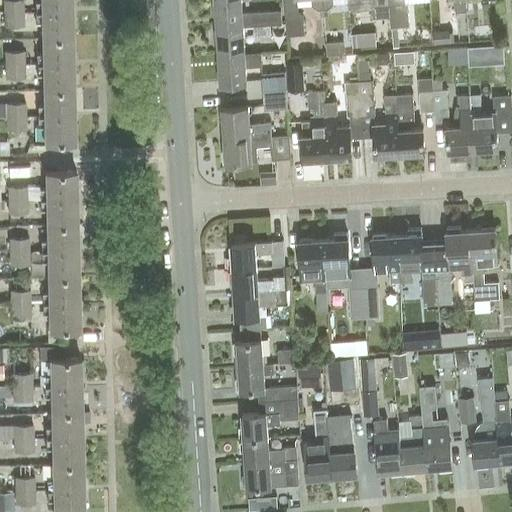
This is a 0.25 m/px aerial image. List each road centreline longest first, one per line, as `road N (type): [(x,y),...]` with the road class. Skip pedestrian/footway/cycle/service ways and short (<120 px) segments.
road 1 (residential): [(184,205),(511,186)]
road 2 (tertiary): [(199,511),(184,205)]
road 3 (tertiary): [(184,205),(167,0)]
